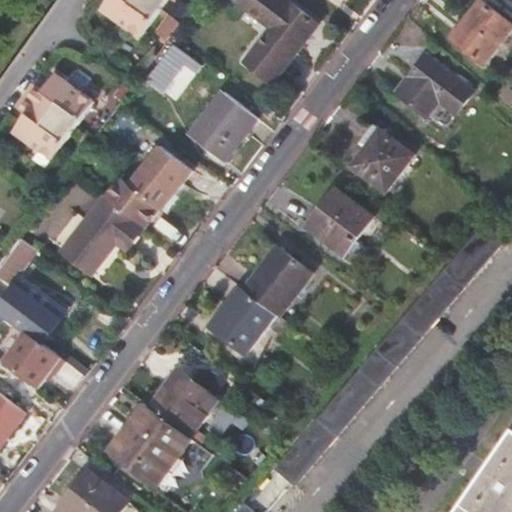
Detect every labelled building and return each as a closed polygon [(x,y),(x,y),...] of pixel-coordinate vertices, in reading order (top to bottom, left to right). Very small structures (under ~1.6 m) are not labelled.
[(147,32),(168,3),(163,0),(111,0),(108,5),(147,32)] [(319,25),(286,0),(239,0),(238,2),(273,29),(246,63),(273,84),(319,25)] [(511,31),(511,22),(484,1),(453,39),(486,64),(511,31)] [(176,9),(163,27),(172,35),(186,16),(176,9)] [(199,69),(174,50),(150,82),(163,93),(184,67),(195,75),(199,69)] [(458,114),(475,92),(428,55),(399,93),(428,117),(441,101),(458,114)] [(52,81),(43,73),(34,85),(83,119),(103,92),(64,65),(52,81)] [(61,149),(83,119),(34,85),(26,97),(35,104),(22,121),(61,149)] [(260,122),(226,95),(192,138),(225,165),(260,122)] [(103,127),(94,121),(91,125),(100,132),(103,127)] [(87,130),(96,137),(100,132),(91,125),(87,130)] [(416,155),(381,131),(353,167),(388,192),(416,155)] [(131,186),(121,179),(108,197),(147,228),(161,209),(149,201),(179,162),(160,148),(131,186)] [(377,217),(337,188),(309,226),(347,255),(377,217)] [(115,243),(127,253),(147,228),(108,197),(106,195),(61,252),(91,274),(115,243)] [(503,242),(482,224),(270,473),(291,491),(503,242)] [(21,268),(23,270),(39,250),(25,239),(0,272),(0,275),(9,282),(10,283),(21,268)] [(313,274),(277,246),(245,289),(279,314),(281,316),(313,274)] [(0,292),(9,282),(0,275),(0,292)] [(29,284),(22,279),(16,286),(23,292),(29,284)] [(43,307),(23,292),(16,286),(0,307),(0,309),(42,343),(66,312),(50,299),(43,307)] [(247,354),(279,314),(245,289),(242,286),(212,327),(247,354)] [(211,395),(179,371),(151,408),(183,432),(211,395)] [(34,414),(0,387),(0,446),(5,450),(34,414)] [(147,406),(114,451),(161,485),(195,441),(183,432),(151,408),(147,406)] [(511,511),(511,438),(461,511),(511,511)] [(161,485),(170,491),(203,447),(195,441),(161,485)] [(121,511),(131,500),(90,470),(58,511),(121,511)]
